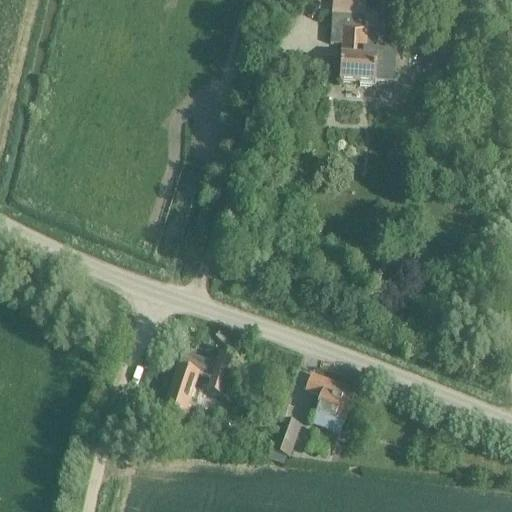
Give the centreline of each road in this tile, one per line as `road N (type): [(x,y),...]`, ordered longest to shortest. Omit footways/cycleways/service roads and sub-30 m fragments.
road 1 (unclassified): [(511,425),(156,295),(0,224)]
road 2 (track): [(249,0),(209,157),(226,194),(194,307)]
road 3 (track): [(156,295),(90,511)]
